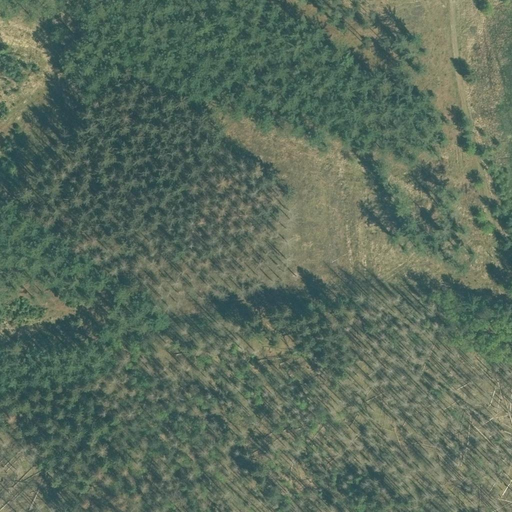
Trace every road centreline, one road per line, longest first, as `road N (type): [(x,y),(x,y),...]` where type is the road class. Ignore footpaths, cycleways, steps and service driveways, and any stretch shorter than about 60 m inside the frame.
road 1 (track): [(0,356),(351,291),(417,288),(511,302)]
road 2 (track): [(511,266),(460,91),(451,0)]
